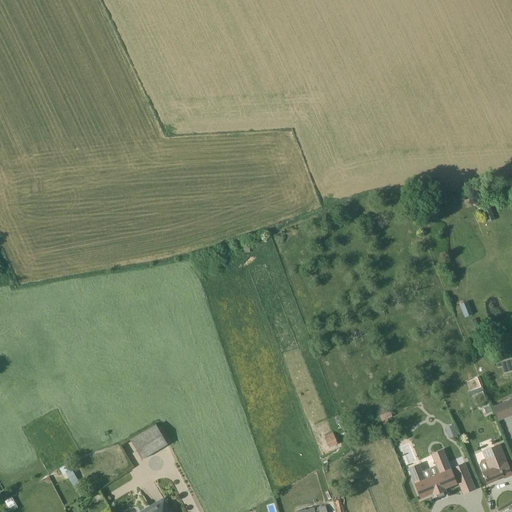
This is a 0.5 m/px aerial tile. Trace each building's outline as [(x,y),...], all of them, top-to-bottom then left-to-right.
[(459,306),(464,319),(472,316),(467,303),(459,306)] [(474,319),(467,322),(473,335),(480,332),(474,319)] [(511,415),(511,403),(511,400),(499,405),(504,419),(511,415)] [(504,419),(499,405),(493,407),(497,421),(498,421),(504,419)] [(444,429),(449,439),(457,436),(453,425),(444,429)] [(130,442),(141,460),(167,444),(157,426),(130,442)] [(334,433),(325,435),(327,446),(336,444),(334,433)] [(486,485),(497,480),(496,479),(502,477),(503,479),(511,476),(499,446),(482,453),(485,460),(481,461),(479,465),(482,473),(486,485)] [(419,465),(408,469),(420,499),(432,495),(433,497),(445,492),(444,490),(458,484),(462,495),(474,490),(464,464),(450,470),(442,450),(430,455),(435,466),(421,472),(419,465)] [(10,510),(17,507),(12,496),(5,500),(10,510)] [(339,497),(335,498),(337,507),(336,507),(336,511),(342,511),(342,506),(341,506),(341,504),(344,503),(344,499),(340,500),(339,497)] [(172,511),(164,498),(139,511),(172,511)]
